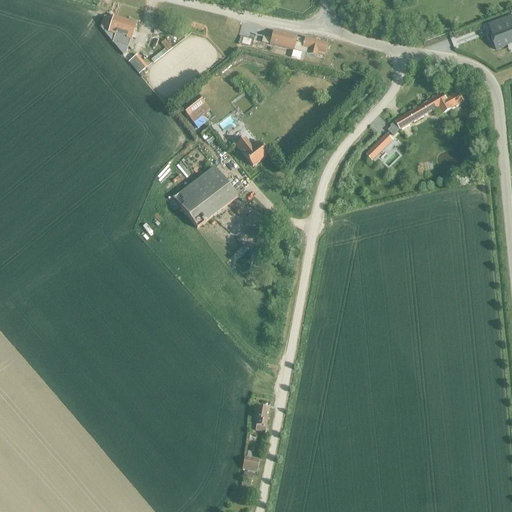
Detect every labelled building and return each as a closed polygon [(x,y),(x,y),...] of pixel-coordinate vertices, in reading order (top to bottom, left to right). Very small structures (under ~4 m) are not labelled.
[(501,30),(489,34),(495,51),(511,44),(511,16),(498,22),(501,30)] [(130,41),(135,26),(113,18),(108,33),(114,35),(112,44),(128,49),(130,41)] [(272,32),(269,46),(316,58),(318,52),(324,53),(326,44),(304,39),(304,41),(296,39),(296,38),(272,32)] [(253,40),(240,36),(238,45),(251,48),(253,40)] [(136,56),(128,63),(138,75),(146,68),(136,56)] [(396,123),(388,131),(393,136),(400,130),(400,131),(439,108),(443,115),(464,103),(458,93),(446,100),(443,95),(412,112),(396,122),(396,123)] [(193,124),(207,112),(209,111),(197,96),(181,109),(193,124)] [(386,134),(366,155),(372,161),(392,141),(386,134)] [(245,140),(236,146),(252,167),(267,156),(256,142),(250,147),(245,140)] [(213,169),(173,199),(196,230),(236,199),(213,169)] [(238,209),(234,212),(238,217),(242,214),(241,213),(243,211),(241,208),(238,210),(238,209)] [(264,434),(269,409),(259,407),(254,432),(264,434)] [(244,459),(242,469),(256,472),(258,462),(244,459)]
